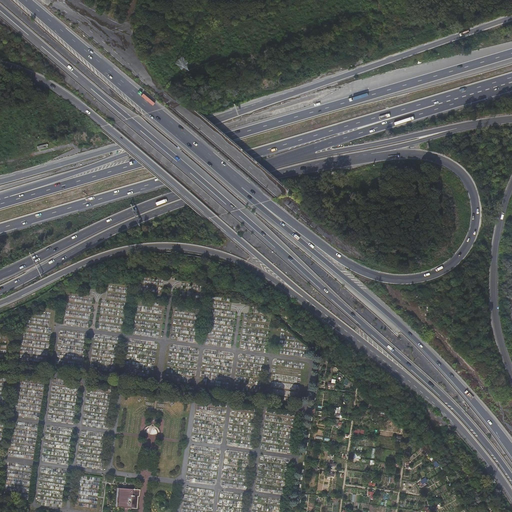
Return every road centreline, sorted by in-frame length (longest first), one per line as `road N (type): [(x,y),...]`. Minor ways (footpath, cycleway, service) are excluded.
road 1 (motorway): [(511,53),(51,189)]
road 2 (motorway): [(0,229),(450,100)]
road 3 (motorway): [(359,156),(435,158),(472,188),(477,213),(468,248),(430,277),(369,275),(240,184)]
road 4 (motorway): [(0,64),(68,96),(325,313)]
road 5 (trunk): [(233,211),(441,393),(511,477)]
road 6 (motorway): [(0,291),(157,212),(359,156)]
road 7 (trunk): [(511,452),(418,340),(257,204)]
road 8 (motorway): [(0,304),(103,256),(158,246),(235,260),(325,313)]
road 9 (motorway): [(511,17),(200,126)]
road 10 (motorway): [(0,10),(233,211)]
road 11 (motorway): [(0,275),(152,204),(276,164)]
road 12 (motorway): [(240,184),(25,0)]
road 13 (trunk): [(325,313),(441,408),(511,494)]
road 14 (motorway): [(200,126),(0,182)]
road 15 (trunk): [(511,377),(492,291),(496,237),(511,186)]
road 16 (motorway): [(276,164),(450,100)]
road 17 (motorway): [(276,164),(455,129)]
road 18 (motorway): [(200,126),(59,179),(51,189)]
